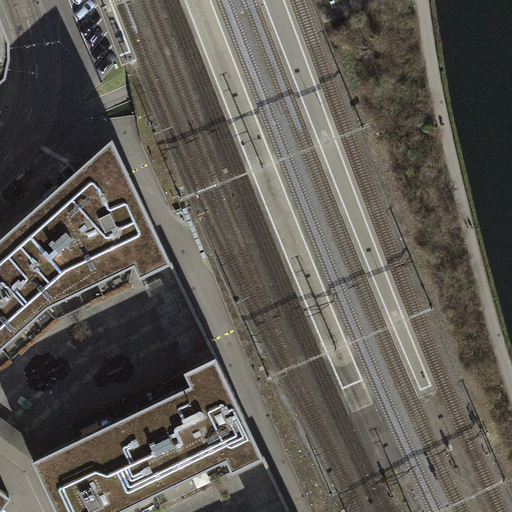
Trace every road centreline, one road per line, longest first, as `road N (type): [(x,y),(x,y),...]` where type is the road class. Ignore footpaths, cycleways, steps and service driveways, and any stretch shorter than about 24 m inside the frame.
road 1 (track): [(422,0),(471,243),(511,384)]
road 2 (track): [(363,0),(75,114)]
road 3 (residential): [(0,165),(35,100),(37,55),(19,0)]
